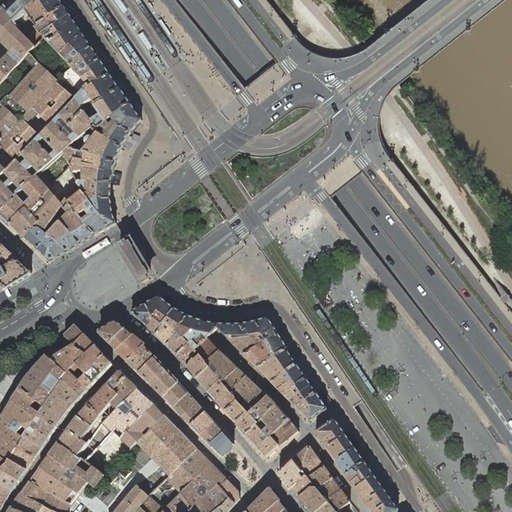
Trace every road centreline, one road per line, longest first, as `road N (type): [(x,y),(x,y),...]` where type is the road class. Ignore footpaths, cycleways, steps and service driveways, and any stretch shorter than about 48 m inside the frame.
road 1 (secondary): [(191,0),(511,417)]
road 2 (secondary): [(511,380),(215,0)]
road 3 (secondary): [(297,180),(312,183),(511,445)]
road 4 (secondary): [(511,351),(349,136)]
road 5 (residential): [(80,314),(252,497)]
road 6 (residential): [(76,0),(153,115),(125,176),(136,218)]
road 7 (residential): [(269,472),(118,308)]
road 8 (residential): [(212,312),(272,309),(343,405)]
road 9 (secondary): [(171,277),(297,180)]
road 10 (residential): [(212,312),(210,331),(306,431)]
road 11 (secondary): [(169,0),(253,107),(250,125)]
road 12 (secondary): [(250,125),(136,218)]
road 13 (residential): [(343,405),(417,505)]
